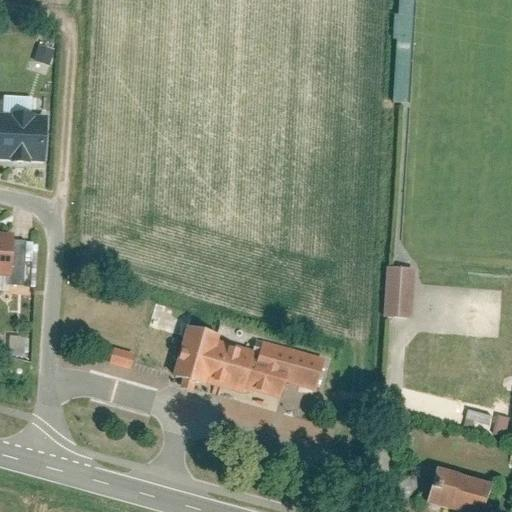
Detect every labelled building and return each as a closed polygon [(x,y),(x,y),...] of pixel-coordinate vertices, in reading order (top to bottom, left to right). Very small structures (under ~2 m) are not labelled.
[(400,0),(396,104),(412,104),(415,0),(400,0)] [(35,62),(52,66),(56,50),(39,45),(35,62)] [(3,104),(0,104),(0,163),(47,165),(49,120),(2,118),(3,104)] [(14,237),(0,236),(0,278),(9,279),(9,289),(31,290),(32,253),(13,253),(14,237)] [(411,273),(386,272),(383,321),(409,323),(411,273)] [(202,314),(159,303),(153,323),(129,316),(117,357),(151,366),(160,332),(181,338),(169,385),(196,392),(200,377),(278,398),(282,384),(315,392),(321,369),(262,353),(258,368),(225,359),(229,344),(196,335),(202,314)] [(14,338),(10,351),(25,355),(29,341),(14,338)] [(444,473),(435,509),(448,511),(487,511),(494,486),(444,473)]
